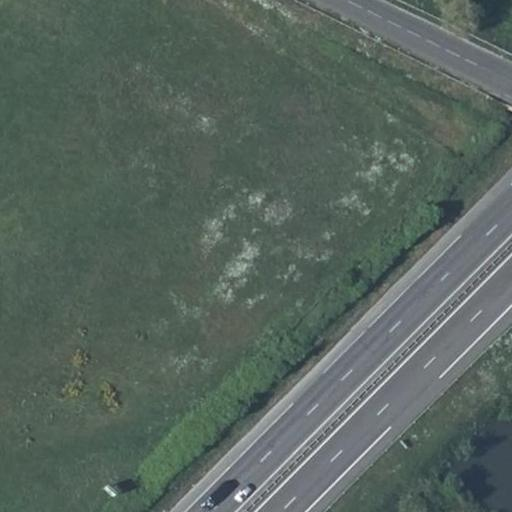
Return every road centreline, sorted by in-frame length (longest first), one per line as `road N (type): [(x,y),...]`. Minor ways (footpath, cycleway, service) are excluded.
road 1 (trunk): [(511,209),(210,511)]
road 2 (trunk): [(279,511),(511,279)]
road 3 (unclassified): [(346,0),(511,82)]
